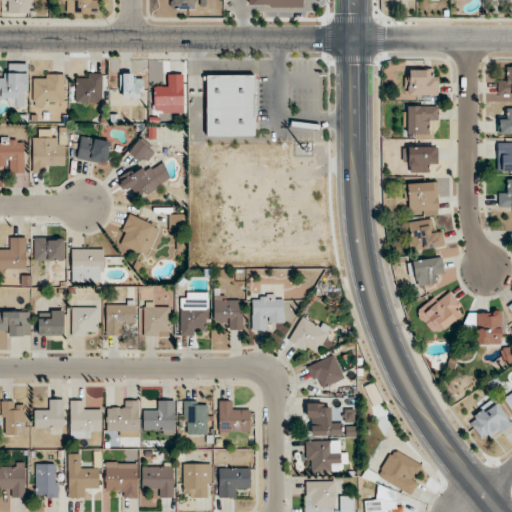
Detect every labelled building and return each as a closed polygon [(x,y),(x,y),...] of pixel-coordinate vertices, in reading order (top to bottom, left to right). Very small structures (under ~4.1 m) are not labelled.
[(29,13),(29,0),(0,0),(0,3),(10,3),(10,13),(29,13)] [(98,15),(97,0),(63,0),(63,15),(98,15)] [(195,0),(173,0),(173,10),(195,10),(195,0)] [(28,64),(9,64),(9,74),(0,73),(0,101),(17,101),(17,94),(28,94),(28,64)] [(408,96),(438,96),(438,69),(408,69),(408,96)] [(33,107),(63,107),(63,74),(33,74),(33,107)] [(101,74),(76,74),(76,103),(101,103),(101,74)] [(141,105),(141,74),(122,74),(122,105),(141,105)] [(183,74),(164,74),(164,85),(154,85),(154,106),(183,106),(183,74)] [(206,137),(254,137),(254,76),(206,76),(206,137)] [(406,106),(406,135),(427,135),(427,124),(437,124),(437,106),(406,106)] [(65,165),(65,140),(51,140),(51,131),(32,131),(32,172),(47,172),(47,165),(65,165)] [(77,159),(106,164),(109,142),(81,137),(77,159)] [(0,172),(24,172),(24,138),(0,138),(0,172)] [(155,152),(142,138),(128,151),(141,165),(155,152)] [(427,172),(427,163),(437,163),(437,147),(406,147),(406,172),(427,172)] [(120,184),(127,195),(135,189),(141,199),(172,179),(159,159),(120,184)] [(437,183),(405,183),(405,206),(417,206),(417,215),(438,215),(437,183)] [(144,257),(159,228),(130,214),(116,243),(144,257)] [(431,220),(409,222),(412,251),(443,248),(441,228),(432,229),(431,220)] [(26,238),(6,238),(6,248),(0,247),(0,270),(26,270),(26,238)] [(34,261),(63,261),(63,238),(34,238),(34,261)] [(71,249),(71,283),(103,283),(103,249),(71,249)] [(436,274),(442,275),(443,259),(413,258),(412,285),(436,286),(436,274)] [(443,333),(464,307),(445,292),(424,319),(443,333)] [(252,331),(273,331),(273,322),(282,322),(282,295),(252,295),(252,331)] [(208,328),(208,298),(180,298),(180,336),(199,336),(199,328),(208,328)] [(224,330),(241,330),(241,299),(213,299),(213,320),(224,320),(224,330)] [(106,335),(125,335),(125,326),(134,326),(134,304),(106,304),(106,335)] [(144,336),(169,336),(169,306),(144,306),(144,336)] [(71,336),(98,336),(98,308),(71,308),(71,336)] [(29,312),(0,311),(0,336),(29,336),(29,312)] [(38,336),(62,336),(62,311),(38,311),(38,336)] [(501,313),(476,313),(476,345),(501,345),(501,313)] [(289,342),(316,356),(331,328),(303,314),(289,342)] [(342,381),(336,357),(308,364),(315,388),(342,381)] [(63,400),(45,400),(45,410),(34,410),(34,431),(63,431),(63,400)] [(467,419),(485,443),(511,424),(494,400),(467,419)] [(2,436),(25,436),(25,401),(2,401),(2,436)] [(70,438),(92,438),(92,431),(101,431),(101,410),(84,410),(84,401),(70,401),(70,438)] [(139,438),(139,401),(123,401),(123,410),(106,410),(106,429),(117,429),(117,438),(139,438)] [(175,401),(153,401),(153,411),(143,411),(143,434),(174,435),(175,401)] [(183,401),(183,435),(207,435),(207,401),(183,401)] [(306,404),(306,436),(343,436),(343,424),(331,424),(331,404),(306,404)] [(306,441),(306,473),(343,473),(343,441),(306,441)] [(425,466),(391,449),(376,478),(410,495),(425,466)] [(68,499),(88,499),(88,488),(98,488),(98,468),(79,468),(79,452),(68,452),(68,499)] [(137,463),(105,463),(105,488),(115,488),(115,498),(137,498),(137,463)] [(0,488),(5,488),(5,497),(24,497),(24,465),(0,464),(0,488)] [(203,498),(203,488),(212,488),(212,464),(183,464),(182,498),(203,498)] [(35,465),(35,498),(57,498),(57,465),(35,465)] [(142,490),(155,490),(155,497),(173,497),(173,467),(142,467),(142,490)] [(238,499),(238,488),(249,488),(249,468),(218,468),(218,499),(238,499)] [(304,511),(334,511),(334,481),(304,481),(304,511)] [(405,511),(405,509),(397,509),(397,499),(365,500),(365,511),(405,511)]
